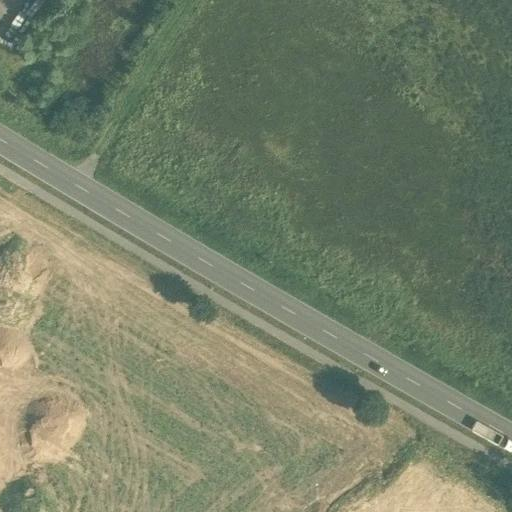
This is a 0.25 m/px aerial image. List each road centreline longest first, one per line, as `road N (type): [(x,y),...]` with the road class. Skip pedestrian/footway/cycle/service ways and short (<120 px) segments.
road 1 (secondary): [(511,438),(0,139)]
road 2 (track): [(76,186),(188,0)]
